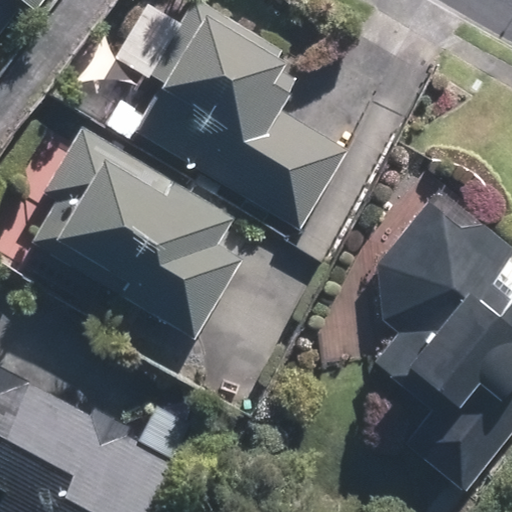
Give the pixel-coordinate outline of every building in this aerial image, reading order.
[(0,0),(0,25),(20,0),(24,0),(32,6),(35,0),(0,0)] [(155,81),(128,125),(297,224),(344,145),(272,102),(298,60),(196,0),(187,0),(144,74),(155,81)] [(30,235),(189,331),(234,255),(207,238),(222,213),(78,126),(41,188),(53,196),(30,235)] [(415,438),(457,474),(511,408),(511,269),(495,255),(502,247),(435,191),(376,261),(378,312),(399,329),(376,357),(439,410),(415,438)] [(0,417),(22,378),(0,365),(0,417)] [(0,511),(136,511),(167,457),(122,433),(127,423),(89,402),(84,412),(22,378),(0,417),(0,511)]
